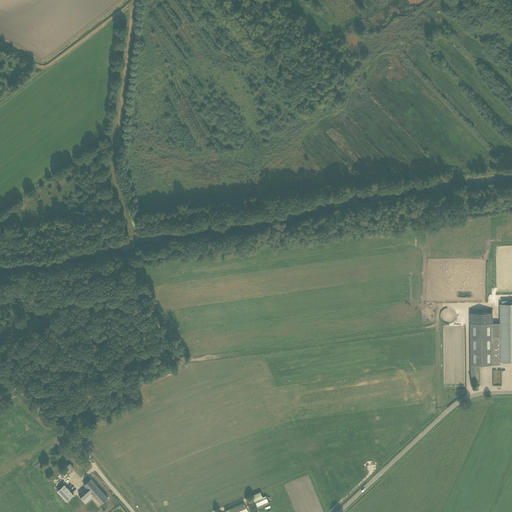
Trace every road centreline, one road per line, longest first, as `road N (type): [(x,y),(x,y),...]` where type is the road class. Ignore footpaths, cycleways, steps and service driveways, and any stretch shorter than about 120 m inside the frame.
road 1 (track): [(511,171),(129,239)]
road 2 (track): [(129,5),(111,166),(129,239)]
road 3 (unclassified): [(339,511),(456,404),(485,392),(511,393)]
road 4 (track): [(511,204),(472,209),(446,193),(350,208)]
road 5 (track): [(129,239),(0,266)]
